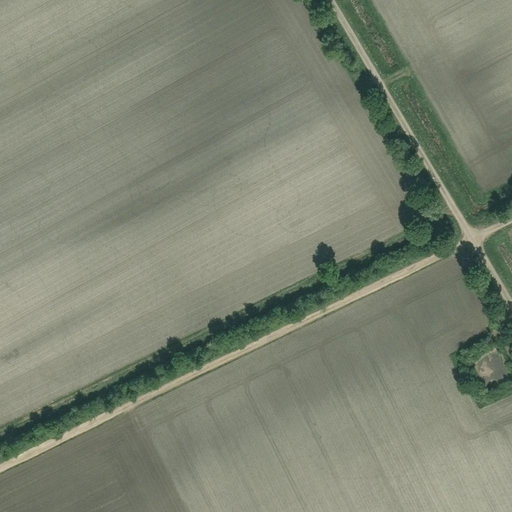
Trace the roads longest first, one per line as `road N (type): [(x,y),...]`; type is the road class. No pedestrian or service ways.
road 1 (track): [(0,468),(473,237)]
road 2 (residential): [(473,237),(333,0)]
